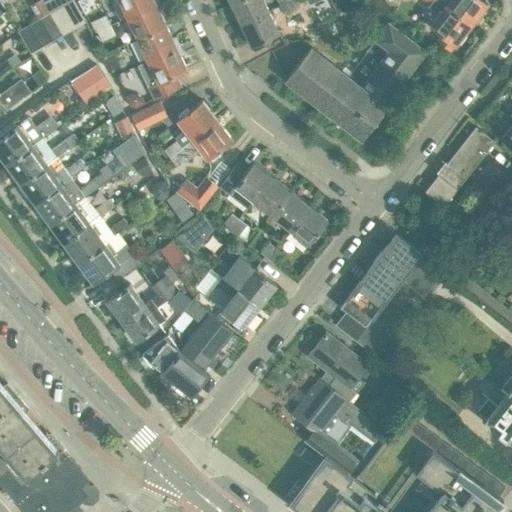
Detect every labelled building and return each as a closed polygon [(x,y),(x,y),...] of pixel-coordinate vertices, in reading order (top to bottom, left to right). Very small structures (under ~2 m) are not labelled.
[(42,0),(32,6),(39,19),(40,19),(49,14),(42,0)] [(62,6),(58,0),(44,0),(51,12),(62,6)] [(85,22),(73,0),(62,6),(74,28),(85,22)] [(156,4),(154,0),(119,0),(123,8),(117,11),(121,19),(127,16),(128,17),(156,4)] [(268,11),(263,0),(235,0),(231,2),(241,24),(268,11)] [(297,8),(292,0),(290,0),(280,5),(284,14),(297,8)] [(455,44),(471,24),(439,0),(424,0),(429,4),(428,6),(438,14),(426,30),(451,49),(455,44)] [(439,0),(471,24),(487,4),(482,0),(439,0)] [(166,25),(156,4),(128,17),(138,39),(166,25)] [(62,6),(51,12),(51,13),(63,34),(74,28),(62,6)] [(279,32),(268,11),(241,24),(251,46),(279,32)] [(51,13),(49,14),(40,19),(52,40),(63,34),(51,13)] [(110,25),(106,16),(93,21),(98,31),(110,25)] [(40,19),(39,19),(29,25),(41,46),(52,40),(40,19)] [(384,105),(417,63),(425,52),(388,23),(386,25),(383,23),(379,27),(383,30),(375,40),(389,51),(385,57),(362,88),(321,57),(309,48),(285,79),(362,139),(387,107),(384,105)] [(41,46),(29,25),(18,31),(30,53),(41,46)] [(115,35),(110,25),(98,31),(102,41),(115,35)] [(176,47),(166,25),(138,39),(147,60),(176,47)] [(179,86),(174,75),(186,69),(176,47),(147,60),(138,64),(154,98),(179,86)] [(110,72),(121,68),(116,57),(105,62),(110,72)] [(0,75),(12,66),(7,59),(0,64),(0,75)] [(110,87),(98,69),(90,75),(101,93),(110,87)] [(0,110),(2,112),(30,92),(23,81),(14,88),(11,85),(0,93),(0,110)] [(191,140),(216,120),(201,100),(187,111),(186,109),(177,116),(179,118),(176,120),(191,140)] [(167,115),(160,101),(131,115),(138,129),(167,115)] [(0,155),(5,163),(41,137),(56,127),(51,119),(33,132),(25,120),(18,125),(17,124),(0,136),(0,155)] [(232,140),(216,120),(191,140),(207,160),(210,157),(212,159),(220,152),(219,150),(232,140)] [(511,145),(511,123),(501,136),(511,145)] [(443,205),(493,141),(475,126),(474,127),(477,129),(449,165),(447,163),(439,174),(441,175),(428,192),(425,190),(425,191),(443,205)] [(20,182),(56,157),(70,146),(65,139),(51,150),(41,137),(5,163),(20,182)] [(169,157),(181,147),(176,140),(163,150),(169,157)] [(174,164),(187,154),(181,147),(169,157),(174,164)] [(61,184),(70,177),(85,166),(80,159),(65,170),(56,157),(20,182),(34,202),(61,184)] [(253,199),(271,175),(253,161),(244,172),(235,165),(219,186),(247,208),(253,200),(253,199)] [(485,176),(491,167),(487,163),(480,173),(485,176)] [(478,185),(485,176),(480,173),(473,182),(478,185)] [(271,214),(290,190),(271,175),(253,199),(253,200),(271,214)] [(199,208),(217,185),(206,176),(197,188),(188,199),(199,208)] [(75,203),(84,197),(99,186),(94,179),(79,190),(70,177),(61,184),(34,202),(49,222),(75,203)] [(188,199),(197,188),(185,179),(176,190),(188,199)] [(290,229),(309,204),(290,190),(271,214),(290,229)] [(463,235),(480,211),(458,195),(447,210),(451,213),(445,222),(463,235)] [(90,223),(99,216),(113,206),(108,199),(94,209),(84,197),(75,203),(49,222),(63,242),(90,223)] [(309,243),(328,219),(309,204),(290,229),(309,243)] [(230,230),(239,218),(231,213),(223,224),(230,230)] [(109,229),(99,216),(90,223),(63,242),(78,262),(118,233),(128,226),(123,219),(109,229)] [(238,235),(246,224),(239,218),(230,230),(238,235)] [(457,243),(463,235),(445,222),(430,243),(441,251),(450,239),(457,243)] [(117,279),(139,263),(118,233),(78,262),(92,282),(110,270),(117,279)] [(420,253),(395,233),(348,296),(357,303),(349,313),(365,325),(420,253)] [(267,258),(275,247),(268,241),(259,252),(267,258)] [(275,264),(283,253),(275,247),(267,258),(275,264)] [(276,285),(253,268),(239,257),(229,269),(229,268),(222,276),(259,305),(274,286),(275,286),(276,285)] [(404,280),(423,295),(441,273),(422,258),(404,280)] [(172,283),(171,282),(175,279),(170,271),(160,278),(150,285),(156,293),(143,303),(144,303),(172,283)] [(259,305),(222,276),(207,295),(244,325),(246,323),(245,323),(259,305)] [(120,320),(144,303),(143,303),(129,283),(105,300),(120,320)] [(165,319),(155,306),(177,290),(172,283),(144,303),(120,320),(135,341),(165,319)] [(211,367),(217,360),(212,356),(232,331),(192,299),(183,311),(199,324),(178,351),(166,336),(139,355),(150,369),(155,365),(163,371),(191,393),(208,372),(203,368),(206,364),(211,367)] [(356,340),(378,357),(410,317),(388,299),(356,340)] [(346,311),(337,324),(355,338),(365,325),(349,313),(346,311)] [(349,386),(367,363),(325,331),(322,335),(323,335),(307,354),(326,369),(320,378),(348,400),(356,391),(349,386)] [(511,373),(501,387),(511,395),(511,373)] [(357,407),(348,400),(320,378),(306,396),(307,397),(295,413),(293,412),(293,413),(319,433),(335,411),(347,420),(357,407)] [(0,410),(18,396),(7,383),(2,385),(0,383),(0,410)] [(511,395),(501,387),(508,392),(498,405),(488,397),(478,410),(487,417),(486,418),(496,426),(495,428),(502,434),(500,437),(506,442),(510,437),(511,438),(511,395)] [(0,483),(8,492),(61,446),(50,434),(45,435),(25,412),(28,408),(18,396),(0,410),(0,483)] [(306,481),(290,503),(291,504),(301,511),(494,511),(503,500),(498,496),(505,487),(414,419),(407,429),(440,453),(439,455),(423,477),(442,491),(426,511),(407,511),(376,489),(374,492),(352,476),(347,472),(325,455),(324,457),(306,481)] [(348,454),(325,436),(317,447),(326,454),(340,465),(348,454)] [(93,498),(93,490),(96,487),(93,484),(86,483),(87,476),(61,446),(8,492),(24,511),(83,511),(83,510),(78,503),(81,500),(84,503),(92,503),(95,501),(93,498)] [(299,454),(308,461),(309,461),(314,454),(305,447),(299,454)]
